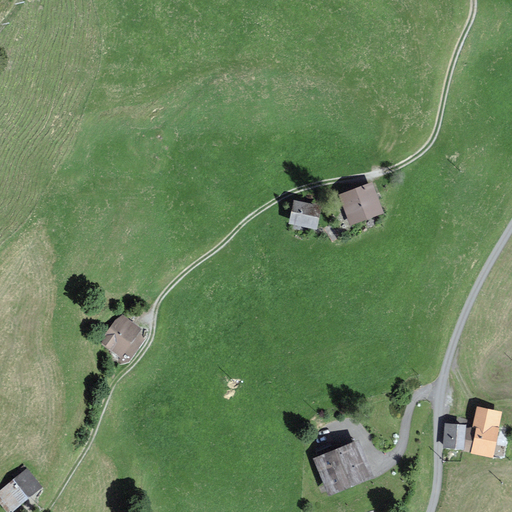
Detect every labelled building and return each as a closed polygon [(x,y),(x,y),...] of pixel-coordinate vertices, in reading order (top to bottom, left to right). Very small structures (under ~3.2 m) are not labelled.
[(371,185),(343,197),(352,220),(376,210),(370,195),(374,193),(371,185)] [(316,207),(298,204),(294,224),(312,228),(316,207)] [(125,327),(128,323),(121,318),(104,341),(111,346),(114,342),(123,349),(134,334),(125,327)] [(481,429),(496,432),(499,418),(481,415),(478,428),(481,429)] [(446,426),(444,446),(463,448),(464,434),(465,428),(446,426)] [(489,454),(491,445),(493,445),(496,432),(481,429),(479,437),(464,434),(463,448),(473,451),(489,454)] [(333,489),(367,474),(355,446),(337,454),(333,447),(318,453),(321,461),(320,461),(333,489)] [(27,470),(0,492),(0,494),(11,508),(39,484),(27,470)]
